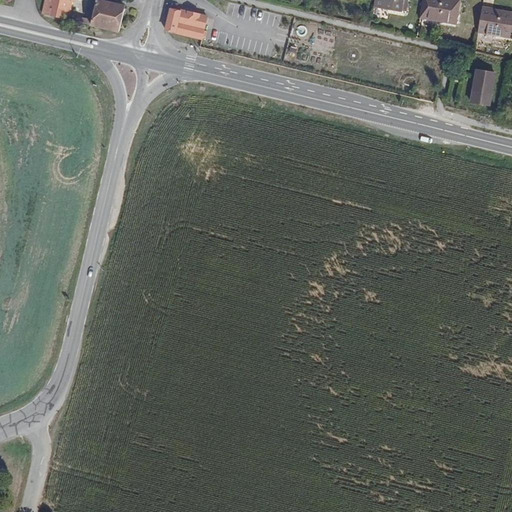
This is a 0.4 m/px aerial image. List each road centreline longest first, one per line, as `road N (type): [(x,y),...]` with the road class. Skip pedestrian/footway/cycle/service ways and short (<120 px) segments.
road 1 (primary): [(118,145),(62,376),(28,416)]
road 2 (tertiary): [(342,106),(321,91),(190,59),(165,45),(153,18)]
road 3 (primary): [(511,147),(342,106)]
road 4 (primary): [(342,106),(188,70)]
